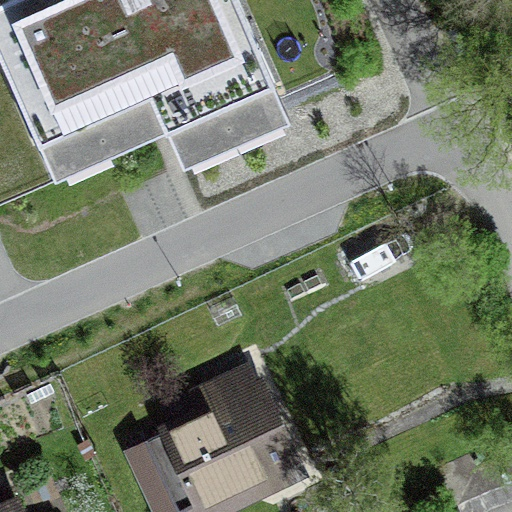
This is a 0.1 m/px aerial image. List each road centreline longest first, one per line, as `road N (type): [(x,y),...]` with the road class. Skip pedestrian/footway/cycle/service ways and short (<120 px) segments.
road 1 (residential): [(0,330),(473,125)]
road 2 (residential): [(511,242),(473,125)]
